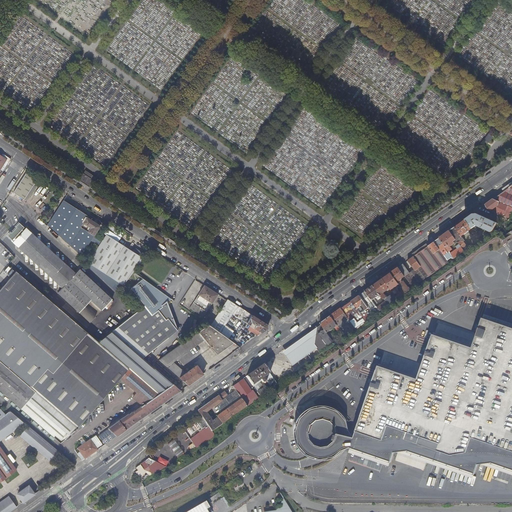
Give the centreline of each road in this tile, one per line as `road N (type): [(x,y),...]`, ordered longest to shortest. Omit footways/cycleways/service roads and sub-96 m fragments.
road 1 (residential): [(287,330),(21,156)]
road 2 (primary): [(287,330),(511,169)]
road 3 (primary): [(109,473),(230,371)]
road 4 (primary): [(230,371),(100,461)]
